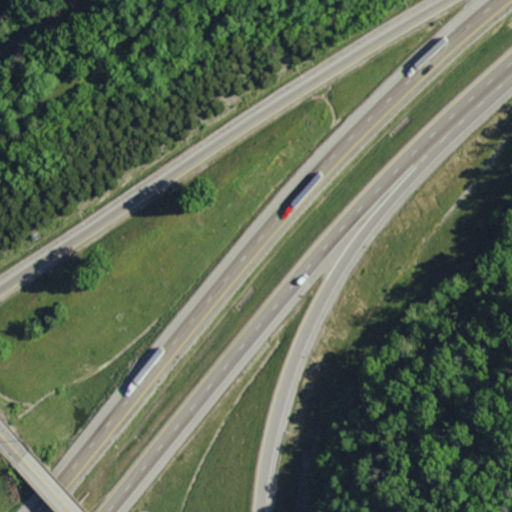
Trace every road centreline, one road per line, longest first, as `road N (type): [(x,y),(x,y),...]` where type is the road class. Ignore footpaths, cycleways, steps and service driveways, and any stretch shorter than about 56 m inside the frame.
road 1 (motorway): [(501,0),(443,45),(224,277),(33,511)]
road 2 (motorway): [(112,511),(280,306),(466,108),(511,71)]
road 3 (motorway): [(448,0),(0,286)]
road 4 (motorway): [(261,511),(286,390),(329,291),(397,196),(511,82)]
